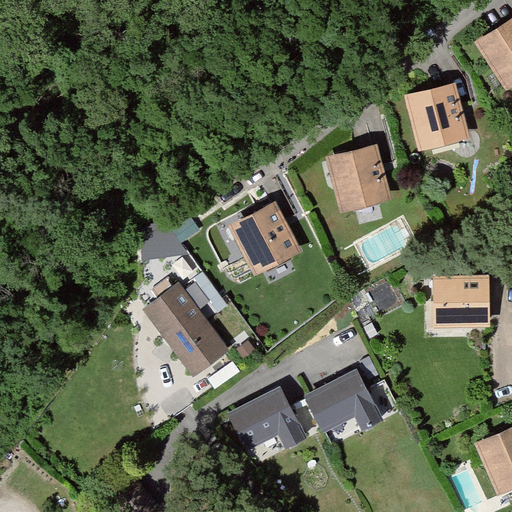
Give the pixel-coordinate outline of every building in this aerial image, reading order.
[(511,17),(479,37),(510,88),(511,86),(511,17)] [(459,80),(409,91),(422,145),(472,134),(459,80)] [(384,137),(330,150),(343,208),(398,196),(384,137)] [(305,247),(278,197),(233,222),(260,272),(305,247)] [(182,223),(144,224),(146,255),(183,254),(182,223)] [(495,270),(438,271),(439,321),(495,321),(495,270)] [(187,278),(148,307),(200,377),(239,348),(187,278)] [(366,368),(312,393),(314,397),(325,422),(329,431),(364,415),(368,425),(388,416),(366,368)] [(292,382),(233,410),(251,447),(282,432),(289,448),(317,434),(313,427),(302,402),(292,382)] [(314,397),(302,402),(313,427),(325,422),(314,397)] [(511,424),(478,438),(501,493),(511,488),(511,424)] [(141,474),(119,488),(134,511),(152,511),(162,506),(141,474)]
